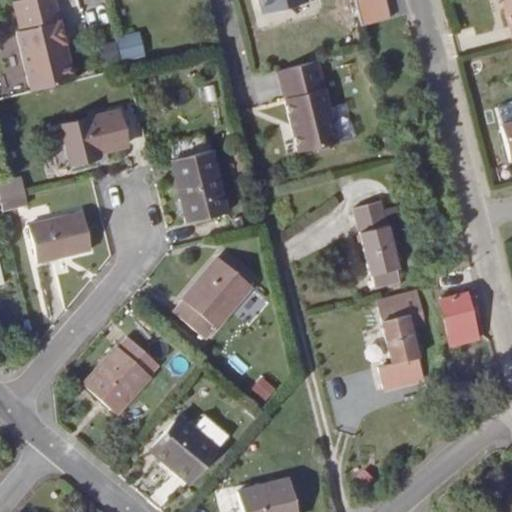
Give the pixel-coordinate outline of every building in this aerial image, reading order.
[(73,80),(53,0),(20,0),(13,2),(20,31),(16,32),(30,91),(73,80)] [(305,3),(303,0),(259,0),(263,13),(305,3)] [(389,19),(384,0),(355,0),(362,25),(389,19)] [(511,40),(511,0),(505,0),(506,0),(502,2),(511,40)] [(141,54),(136,35),(117,40),(121,59),(141,54)] [(317,61),(277,71),(296,152),(336,143),(317,61)] [(117,112),(62,126),(71,164),(95,158),(94,154),(125,146),(117,112)] [(511,160),(511,123),(502,126),(511,161),(511,160)] [(210,151),(171,161),(186,223),(226,213),(210,151)] [(24,197),(0,202),(2,212),(27,205),(24,197)] [(382,211),(380,202),(353,209),(374,288),(400,281),(388,233),(402,230),(396,208),(382,211)] [(80,214),(29,225),(37,262),(89,250),(80,214)] [(249,285),(217,259),(173,312),(204,340),(249,285)] [(423,324),(416,292),(377,301),(392,364),(378,368),(383,390),(421,381),(415,358),(416,358),(409,328),(423,324)] [(471,314),(466,293),(437,301),(449,345),(477,338),(471,314)] [(158,366),(126,337),(83,385),(116,413),(158,366)] [(224,369),(244,377),(249,364),(230,356),(224,369)] [(274,389),(261,378),(252,389),(265,400),(274,389)] [(263,412),(253,404),(247,411),(257,420),(263,412)] [(193,430),(178,417),(150,450),(188,482),(216,449),(218,450),(228,438),(229,436),(228,434),(224,431),(223,430),(221,431),(209,422),(210,420),(209,418),(205,415),(203,414),(201,415),(198,419),(197,422),(198,424),(193,430)] [(295,511),(288,478),(236,492),(241,511),(295,511)]
